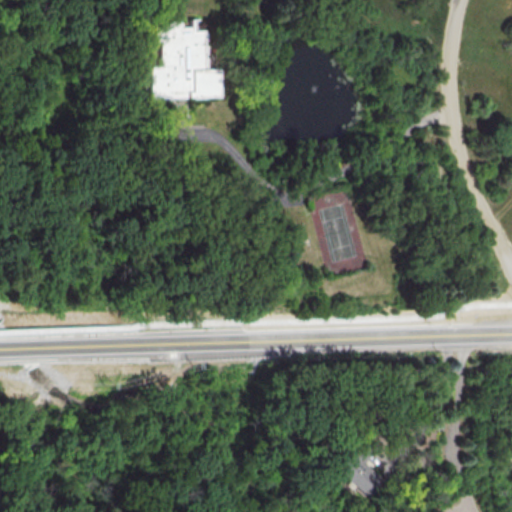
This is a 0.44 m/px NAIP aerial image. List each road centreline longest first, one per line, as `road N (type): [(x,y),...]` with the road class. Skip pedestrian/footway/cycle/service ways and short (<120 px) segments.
road 1 (tertiary): [(511,332),(0,348)]
road 2 (residential): [(460,0),(449,57),(453,139),(511,262)]
